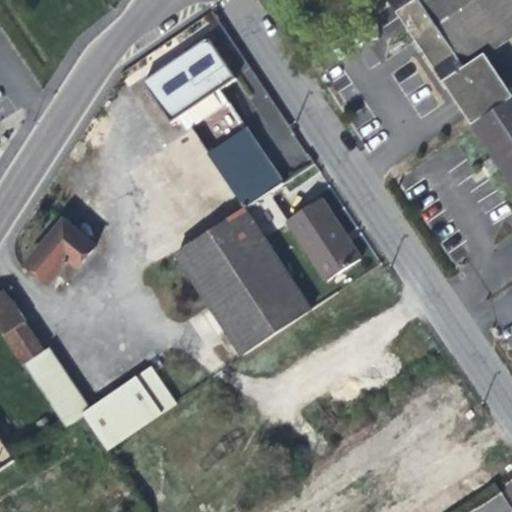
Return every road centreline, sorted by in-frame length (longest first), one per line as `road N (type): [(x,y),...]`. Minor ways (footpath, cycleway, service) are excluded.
road 1 (residential): [(511,418),(229,0)]
road 2 (tertiary): [(0,224),(148,0)]
